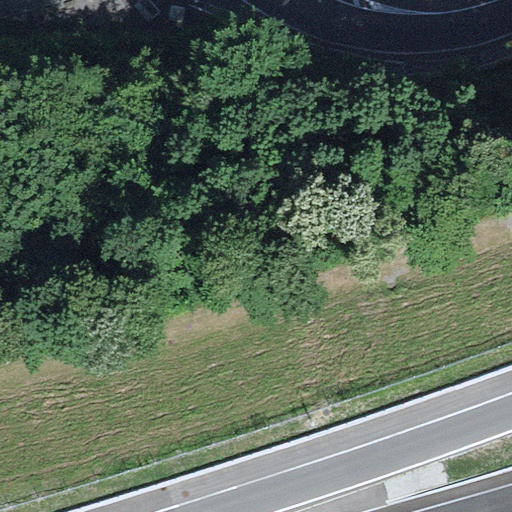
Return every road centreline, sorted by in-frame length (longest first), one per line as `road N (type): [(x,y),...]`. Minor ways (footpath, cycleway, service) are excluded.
road 1 (trunk): [(511,409),(216,511)]
road 2 (trunk): [(352,0),(413,12),(496,0)]
